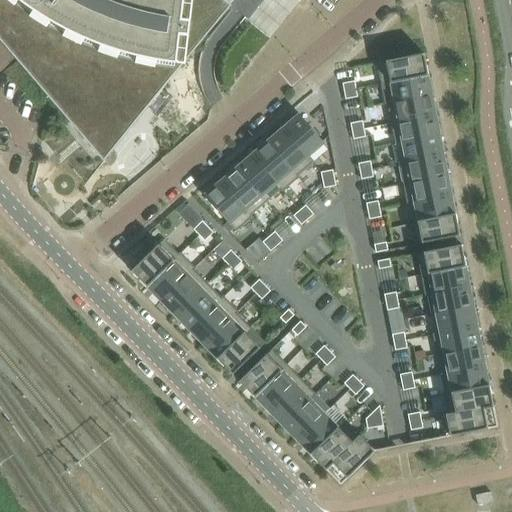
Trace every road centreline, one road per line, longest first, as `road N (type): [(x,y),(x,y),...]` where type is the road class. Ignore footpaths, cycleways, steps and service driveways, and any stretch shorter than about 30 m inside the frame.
road 1 (residential): [(68,267),(381,0)]
road 2 (residential): [(68,267),(298,500)]
